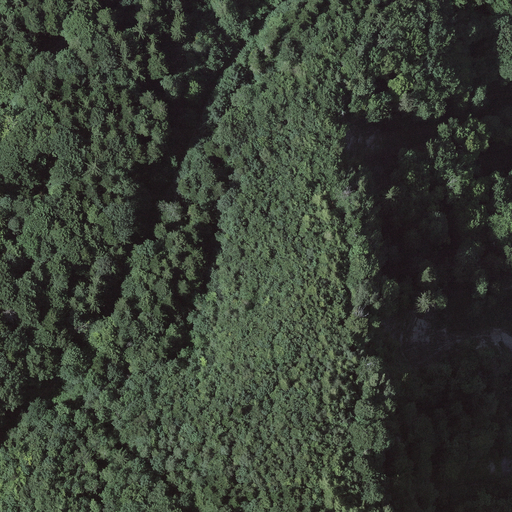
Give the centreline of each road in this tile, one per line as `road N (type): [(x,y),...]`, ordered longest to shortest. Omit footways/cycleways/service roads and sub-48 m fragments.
road 1 (track): [(286,0),(224,69),(110,293),(0,453)]
road 2 (track): [(0,128),(50,51),(144,0)]
